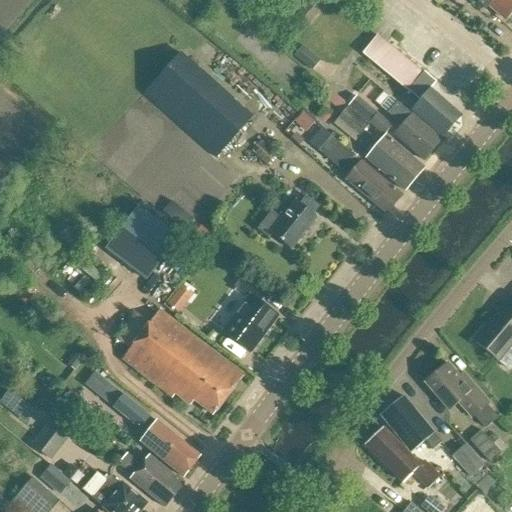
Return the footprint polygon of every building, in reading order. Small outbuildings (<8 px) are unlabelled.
[(311,0),(297,16),(310,27),(334,0),(311,0)] [(511,0),(473,0),(486,10),(489,7),(506,22),(511,15),(511,0)] [(411,111),(443,139),(461,118),(430,89),(436,83),(425,73),(424,74),(378,37),(363,56),(408,93),(408,92),(420,101),(411,111)] [(294,58),(313,72),(320,62),(303,47),(294,58)] [(215,162),(252,121),(180,56),(143,97),(215,162)] [(343,116),(350,108),(327,90),(321,98),(343,116)] [(386,138),(393,128),(358,99),(350,108),(370,125),(386,138)] [(394,137),(423,163),(441,142),(399,105),(389,116),(403,128),(394,137)] [(361,136),(370,125),(350,108),(343,116),(341,120),(361,136)] [(311,123),(303,116),(296,124),(304,131),(311,123)] [(367,160),(405,193),(425,170),(386,138),(367,160)] [(402,198),(331,139),(319,154),(349,179),(347,182),(370,201),(369,202),(384,214),(387,216),(402,198)] [(250,155),(268,169),(279,156),(260,142),(250,155)] [(271,236),(290,251),(317,219),(313,216),(318,209),(306,199),(300,206),(297,203),(281,221),(271,213),(257,231),(267,240),(271,236)] [(154,218),(137,238),(169,263),(185,243),(154,218)] [(88,258),(69,276),(85,293),(104,276),(88,258)] [(223,333),(251,355),(278,319),(260,305),(267,296),(243,278),(234,289),(248,299),(223,333)] [(166,306),(178,315),(193,296),(181,287),(166,306)] [(511,350),(511,349),(511,348),(511,296),(473,342),(508,372),(511,367),(511,350)] [(194,402),(213,418),(244,378),(159,309),(122,358),(172,399),(175,395),(190,407),(194,402)] [(74,372),(82,362),(76,357),(68,367),(74,372)] [(497,421),(486,408),(489,405),(463,376),(460,379),(448,366),(425,385),(449,413),(458,405),(471,420),(473,419),(484,432),(497,421)] [(123,396),(113,408),(140,431),(150,418),(123,396)] [(433,452),(441,445),(403,399),(381,417),(411,454),(425,443),(433,452)] [(29,421),(5,400),(0,405),(0,419),(17,435),(29,421)] [(138,442),(184,480),(202,457),(155,420),(138,442)] [(41,437),(32,448),(51,463),(71,437),(51,422),(50,424),(46,421),(36,433),(41,437)] [(428,491),(439,479),(424,463),(420,467),(383,430),(377,435),(371,434),(366,440),(366,445),(365,447),(402,485),(413,475),(428,491)] [(467,444),(488,467),(499,456),(479,434),(467,444)] [(451,459),(470,480),(483,467),(464,447),(451,459)] [(165,510),(184,486),(149,458),(141,468),(126,457),(118,467),(132,478),(130,482),(165,510)] [(77,473),(71,468),(64,476),(70,481),(77,473)] [(103,509),(105,511),(141,511),(147,505),(122,485),(111,476),(92,501),(103,509)] [(20,492),(43,511),(50,511),(60,502),(32,478),(20,492)] [(429,499),(421,508),(425,511),(443,511),(444,511),(429,499)]
